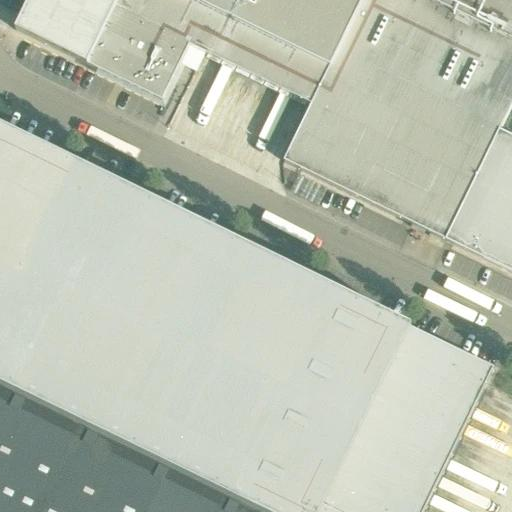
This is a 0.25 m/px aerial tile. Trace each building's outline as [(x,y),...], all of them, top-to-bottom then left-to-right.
[(445,243),(499,134),(511,106),(511,0),(30,0),(22,17),(15,32),(86,67),(87,67),(162,104),(189,48),(310,107),(282,163),(444,242),(445,243)] [(511,106),(499,134),(511,140),(511,106)] [(424,511),(494,370),(0,130),(0,387),(254,511),(424,511)] [(445,243),(511,275),(511,140),(499,134),(445,243)] [(254,511),(0,387),(0,511),(254,511)]
